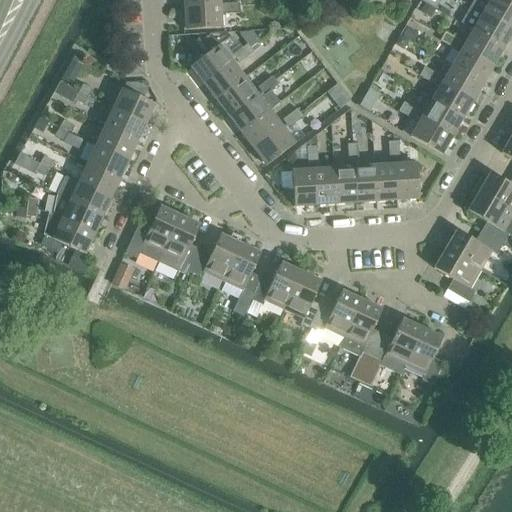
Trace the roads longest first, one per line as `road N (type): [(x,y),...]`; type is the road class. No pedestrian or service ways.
road 1 (residential): [(405,239),(308,246),(278,237),(176,117)]
road 2 (residential): [(511,95),(428,237),(405,239)]
road 3 (residential): [(106,274),(176,117)]
road 4 (residential): [(176,117),(155,46),(154,0)]
